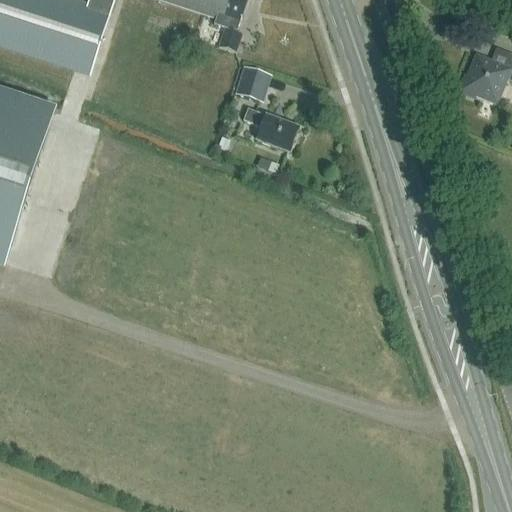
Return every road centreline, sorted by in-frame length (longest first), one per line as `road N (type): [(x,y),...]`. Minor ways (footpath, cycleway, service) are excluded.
road 1 (primary): [(485,444),(484,406),(457,311),(396,140),(381,128)]
road 2 (primary): [(381,128),(426,305),(485,444)]
road 3 (primary): [(381,128),(337,0)]
